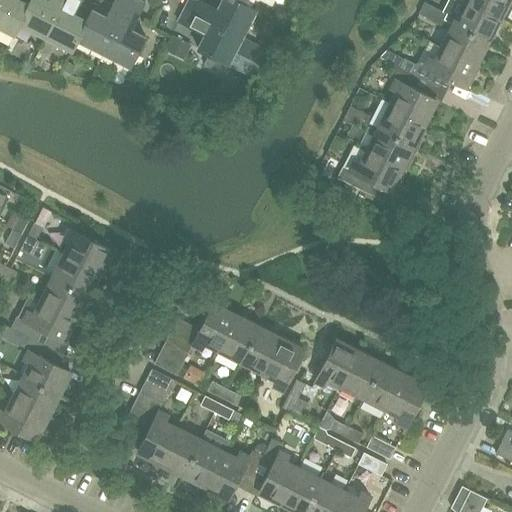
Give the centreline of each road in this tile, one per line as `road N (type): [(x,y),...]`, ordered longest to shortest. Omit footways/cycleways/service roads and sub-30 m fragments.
road 1 (residential): [(419,511),(493,361),(481,284)]
road 2 (residential): [(37,487),(95,373),(125,388),(163,314)]
road 3 (residential): [(481,284),(475,199),(511,127)]
